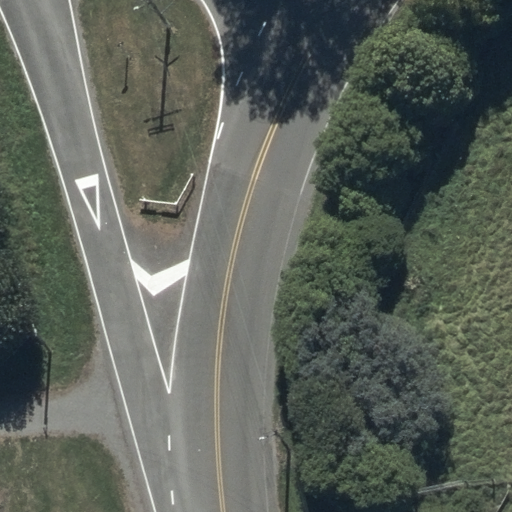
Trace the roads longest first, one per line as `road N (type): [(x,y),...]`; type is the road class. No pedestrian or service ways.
road 1 (unclassified): [(190,511),(21,0)]
road 2 (unclassified): [(224,511),(218,350),(234,253),(282,117),(332,15)]
